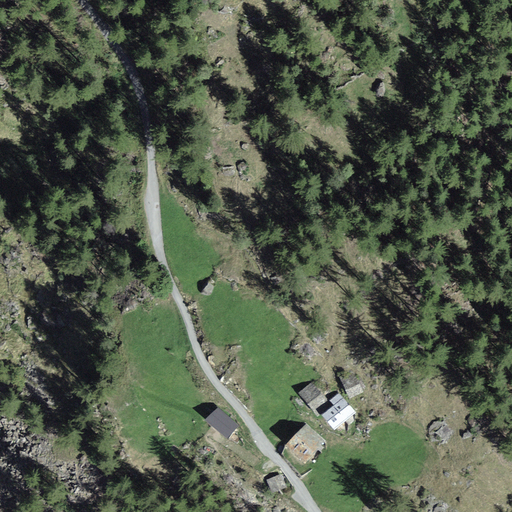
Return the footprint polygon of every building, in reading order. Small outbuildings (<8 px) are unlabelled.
[(353,370),(339,377),(349,399),(364,392),(353,370)] [(312,382),(299,392),(313,411),(327,400),(312,382)] [(356,412),(339,392),(330,400),(334,405),(322,415),(335,430),(356,412)] [(235,426),(217,408),(203,421),(221,439),(235,426)] [(305,426),(282,445),(300,465),(323,444),(305,426)] [(278,476),(262,481),(266,493),(282,488),(278,476)]
